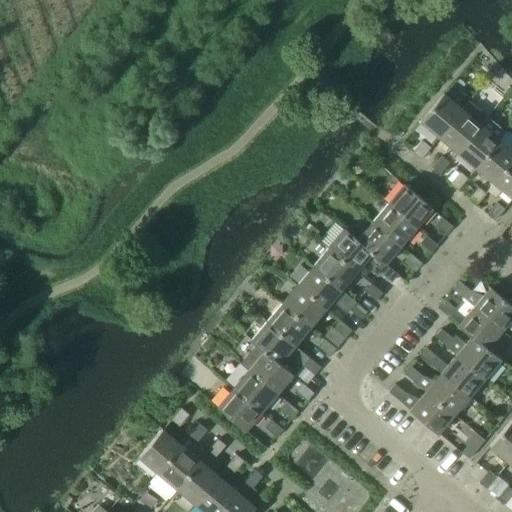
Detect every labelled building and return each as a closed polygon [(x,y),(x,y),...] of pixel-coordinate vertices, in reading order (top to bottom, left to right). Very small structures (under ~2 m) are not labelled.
[(419,121),(439,137),(462,109),(443,93),(419,121)] [(439,137),(457,152),(480,124),(462,109),(439,137)] [(476,168),(499,140),(505,133),(486,117),(480,124),(457,152),(476,168)] [(494,183),(511,161),(511,150),(499,140),(476,168),(494,183)] [(413,152),(421,158),(430,147),(423,141),(413,152)] [(432,167),(439,174),(449,162),(441,156),(432,167)] [(502,190),(511,198),(511,161),(494,183),(487,191),(495,198),(502,190)] [(450,183),(458,189),(467,178),(459,171),(450,183)] [(388,203),(416,226),(432,207),(404,184),(388,203)] [(468,198),(476,205),(485,193),(478,187),(468,198)] [(487,214),(494,220),(504,209),(496,202),(487,214)] [(372,221),(400,245),(416,226),(388,203),(372,221)] [(435,224),(446,234),(452,226),(441,216),(435,224)] [(357,240),(371,253),(384,264),(400,245),(372,221),(357,239),(357,240)] [(357,240),(357,239),(344,228),(328,247),(356,271),(362,263),(378,276),(380,273),(380,272),(386,265),(384,264),(371,253),(357,240)] [(419,243),(431,252),(437,244),(426,235),(419,243)] [(313,266),(341,289),(356,271),(328,247),(313,266)] [(404,261),(415,270),(422,263),(410,253),(404,261)] [(380,272),(380,273),(391,282),(398,274),(386,264),(386,265),(380,272)] [(297,284),(325,308),(341,289),(313,266),(297,284)] [(473,306),(502,329),(511,316),(511,305),(489,287),(482,295),(470,290),(458,280),(452,288),(473,306)] [(364,290),(376,300),(382,292),(371,283),(364,290)] [(281,303),(310,326),(325,308),(297,284),(281,303)] [(437,306),(448,316),(454,308),(443,299),(437,306)] [(349,309),(360,318),(367,311),(355,301),(349,309)] [(266,321),(294,345),(310,326),(281,303),(266,321)] [(487,347),(495,353),(510,335),(502,329),(473,306),(457,325),(471,336),(471,335),(486,348),(487,347)] [(333,328),(345,337),(351,330),(340,320),(333,328)] [(279,363),(279,362),(294,345),(266,321),(250,340),(255,344),(263,352),(264,351),(279,363)] [(456,354),(484,377),(500,358),(495,353),(487,347),(486,348),(471,335),(471,336),(465,343),(455,334),(452,338),(441,328),(434,336),(456,354)] [(318,346),(329,356),(336,348),(324,339),(318,346)] [(249,369),(277,393),(293,373),(279,362),(279,363),(264,351),(263,352),(255,344),(240,362),(249,369)] [(419,354),(440,372),(469,396),(484,377),(456,354),(447,365),(425,347),(423,350),(419,354)] [(302,365),(314,374),(320,367),(309,357),(302,365)] [(404,373),(425,391),(453,414),(469,396),(440,372),(434,380),(421,375),(410,365),(404,373)] [(233,388),(261,411),(277,393),(249,369),(233,388)] [(296,390),(307,400),(313,392),(302,383),(296,390)] [(409,410),(437,433),(453,414),(425,391),(419,398),(406,393),(395,383),(388,391),(410,409),(409,410)] [(217,407),(245,430),(261,411),(233,388),(217,407)] [(280,409),(292,418),(298,411),(287,401),(280,409)] [(171,419),(179,426),(189,414),(181,408),(171,419)] [(511,418),(489,446),(508,462),(511,457),(511,418)] [(265,427),(276,437),(283,429),(271,420),(265,427)] [(190,435),(197,441),(207,430),(199,423),(190,435)] [(158,473),(181,445),(162,429),(139,456),(158,473)] [(208,450),(216,456),(225,445),(218,439),(208,450)] [(168,497),(176,488),(200,460),(181,445),(158,473),(150,482),(168,497)] [(227,465),(234,472),(244,460),(236,454),(227,465)] [(176,488),(195,503),(218,475),(200,460),(176,488)] [(255,469),(245,481),(253,487),(262,476),(255,469)] [(479,482),(486,488),(496,476),(488,470),(479,482)] [(195,503),(204,511),(218,511),(237,491),(218,475),(195,503)] [(218,511),(251,511),(256,507),(248,500),(256,490),(253,487),(245,481),(237,491),(218,511)] [(497,497),(505,503),(511,494),(511,489),(507,486),(497,497)]
